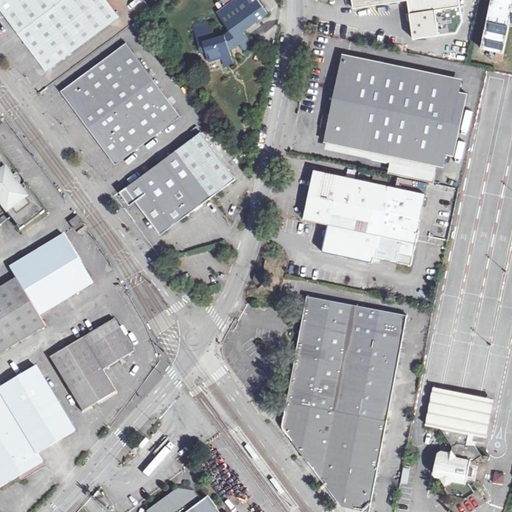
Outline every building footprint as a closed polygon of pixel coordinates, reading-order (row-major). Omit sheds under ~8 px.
[(0,0),(0,6),(21,35),(47,70),(58,62),(119,17),(106,0),(0,0)] [(234,0),(220,11),(217,13),(230,31),(225,34),(216,37),(211,20),(193,25),(202,54),(206,52),(209,62),(222,58),(225,67),(234,63),(230,50),(239,44),(244,50),(253,43),(244,31),(268,13),(258,0),(234,0)] [(217,0),(214,2),(220,11),(234,0),(217,0)] [(352,0),(354,9),(403,0),(408,0),(414,39),(457,32),(463,20),(460,0),(352,0)] [(511,0),(492,0),(481,48),(496,51),(494,59),(502,60),(509,25),(511,25),(511,0)] [(180,116),(126,43),(62,91),(116,164),(180,116)] [(456,78),(345,55),(327,144),(393,157),(437,167),(440,154),(455,157),(468,94),(453,91),(456,78)] [(136,200),(161,234),(223,188),(235,179),(201,133),(121,192),(130,204),(136,200)] [(0,207),(16,229),(40,211),(0,156),(0,207)] [(437,167),(393,157),(390,173),(434,183),(437,167)] [(325,238),(322,252),(373,263),(374,258),(412,266),(419,231),(418,231),(426,194),(314,170),(303,219),(328,225),(328,229),(325,238)] [(72,228),(81,221),(76,214),(68,220),(72,228)] [(85,226),(83,224),(74,230),(76,232),(85,226)] [(13,276),(36,314),(89,281),(60,234),(7,266),(13,276)] [(258,271),(254,280),(257,283),(261,284),(265,283),(266,279),(266,274),(261,272),(258,271)] [(0,350),(42,325),(36,314),(13,276),(0,284),(0,350)] [(302,321),(282,426),(342,507),(370,511),(407,315),(307,296),(302,321)] [(46,327),(53,324),(49,313),(42,316),(46,327)] [(48,356),(80,409),(111,390),(99,368),(131,350),(111,318),(48,356)] [(0,384),(0,483),(39,460),(35,451),(71,429),(33,365),(0,384)] [(486,437),(495,399),(434,388),(428,425),(441,428),(453,445),(452,452),(448,453),(441,452),(437,454),(433,472),(436,476),(440,477),(445,484),(445,488),(449,494),(466,498),(475,492),(469,483),(466,482),(471,460),(474,461),(483,455),(477,447),(467,445),(469,434),(486,437)] [(248,444),(244,446),(255,461),(258,459),(248,444)] [(494,471),(492,482),(503,485),(505,474),(494,471)] [(273,478),(269,480),(281,495),(285,492),(273,478)] [(218,511),(215,507),(207,497),(201,501),(194,491),(176,488),(147,510),(148,511),(218,511)]
